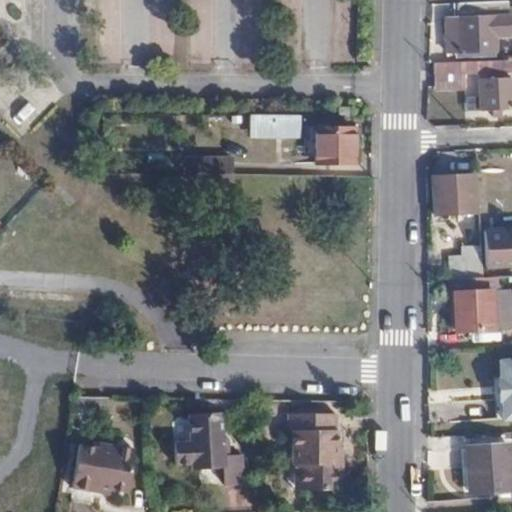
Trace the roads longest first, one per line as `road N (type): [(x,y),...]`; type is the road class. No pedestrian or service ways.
road 1 (residential): [(403,148),(399,511)]
road 2 (residential): [(404,0),(403,148)]
